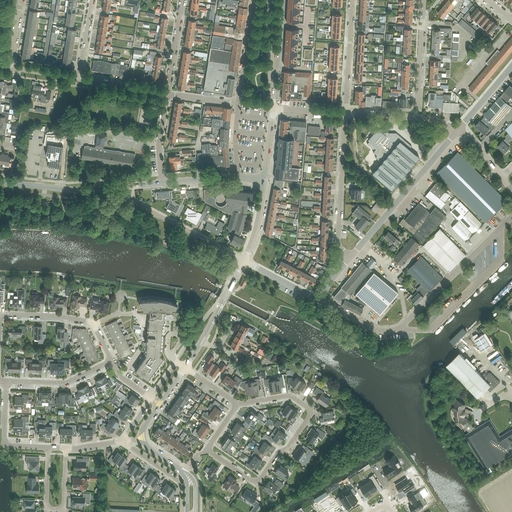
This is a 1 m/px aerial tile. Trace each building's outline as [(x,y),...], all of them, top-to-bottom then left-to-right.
[(300,0),(287,0),(287,10),(300,11),(300,0)] [(366,5),(366,1),(366,0),(360,0),(360,7),(366,7),(366,8),(369,8),(369,6),(366,5)] [(457,6),(455,5),(449,0),(448,0),(445,4),(451,9),(453,7),(455,9),(457,6)] [(110,8),(111,3),(103,2),(102,10),(116,12),(116,9),(110,8)] [(198,6),(199,3),(192,2),(191,8),(198,9),(200,9),(200,11),(202,12),(203,12),(203,8),(200,7),(198,6)] [(247,8),(241,7),(242,4),(235,3),(239,4),(239,6),(238,6),(237,9),(239,9),(238,13),(246,14),(247,8)] [(454,12),(451,9),(445,4),(441,9),(447,14),(449,11),(452,14),(454,12)] [(366,12),(366,8),(366,7),(360,7),(360,14),(365,14),(365,15),(369,16),(369,13),(366,12)] [(200,11),(200,9),(198,9),(191,8),(189,14),(191,14),(190,16),(201,18),(202,12),(200,11)] [(475,19),(482,10),(480,8),(479,9),(477,8),(470,16),(475,19)] [(441,9),(438,13),(443,18),(446,15),(447,16),(449,15),(447,14),(441,9)] [(300,11),(287,10),(286,23),(299,23),(300,11)] [(479,23),(486,15),(484,13),(484,12),(482,10),(475,19),(479,23)] [(368,21),(369,16),(365,15),(365,14),(360,14),(359,21),(365,22),(365,23),(368,23),(368,21)] [(100,23),(107,24),(108,17),(101,15),(100,23)] [(483,26),(491,17),(489,15),(488,16),(486,15),(479,23),(483,26)] [(234,20),(234,21),(237,21),(236,24),(236,25),(244,26),(245,20),(234,18),(235,17),(232,16),(231,19),(234,20)] [(487,30),(494,22),(492,20),(493,19),(491,17),(483,26),(487,30)] [(73,26),(74,20),(66,18),(66,19),(63,18),(62,20),(66,21),(65,25),(73,26)] [(200,26),(195,26),(196,21),(189,20),(187,27),(197,28),(197,30),(198,30),(200,31),(200,26)] [(368,23),(365,23),(365,22),(359,21),(359,29),(364,29),(364,30),(368,30),(368,28),(368,23)] [(494,22),(487,30),(491,33),(499,24),(497,22),(496,23),(494,22)] [(106,31),(107,24),(100,23),(99,30),(106,31)] [(236,25),(236,24),(235,24),(234,28),(225,26),(214,25),(213,34),(224,35),(234,37),(241,38),(242,32),(243,32),(244,26),(236,25)] [(411,29),(405,29),(405,26),(397,26),(397,30),(402,30),(401,32),(401,35),(411,36),(411,29)] [(298,30),(286,29),(285,41),(298,42),(298,30)] [(105,39),(106,31),(99,30),(97,37),(105,39)] [(196,37),(196,34),(186,33),(185,39),(192,40),(195,40),(194,43),(198,43),(198,39),(196,39),(196,37)] [(358,44),(364,44),(364,42),(368,41),(368,39),(364,38),(364,34),(359,34),(359,35),(358,35),(358,37),(358,44)] [(212,36),(210,48),(240,53),(241,46),(240,46),(241,40),(241,38),(234,37),(233,39),(212,36)] [(104,46),(105,39),(97,37),(96,44),(104,46)] [(476,94),(511,51),(511,39),(511,38),(500,52),(497,50),(486,63),(488,65),(469,88),(476,94)] [(163,49),(164,41),(158,40),(157,43),(154,43),(154,44),(151,44),(150,46),(154,47),(157,47),(157,48),(163,49)] [(298,42),(285,41),(284,53),(297,54),(298,42)] [(103,53),(104,46),(96,44),(95,52),(103,53)] [(363,48),(364,44),(358,44),(357,47),(358,47),(358,53),(363,54),(363,51),(367,51),(367,48),(363,48)] [(410,54),(410,48),(396,47),(400,47),(399,55),(396,55),(396,58),(403,58),(403,55),(403,53),(410,54)] [(210,48),(203,91),(226,95),(231,96),(232,96),(236,74),(236,71),(237,71),(240,53),(210,48)] [(304,49),(304,59),(312,60),(312,50),(304,49)] [(149,55),(151,55),(150,62),(151,62),(151,63),(154,63),(160,64),(161,57),(156,56),(156,52),(150,51),(149,55)] [(192,57),(190,56),(190,52),(183,51),(182,58),(189,59),(192,59),(191,61),(195,62),(195,58),(192,57)] [(206,53),(200,52),(197,52),(196,55),(202,56),(201,60),(205,61),(206,56),(206,53)] [(297,54),(284,53),(284,66),(296,66),(297,54)] [(363,57),(363,54),(358,53),(357,54),(357,56),(357,63),(362,63),(363,61),(366,60),(366,58),(363,57)] [(55,58),(50,57),(48,57),(46,64),(54,66),(55,58)] [(409,64),(402,64),(403,59),(396,59),(395,62),(398,62),(398,70),(409,70),(409,64)] [(101,72),(103,61),(97,60),(97,61),(94,60),(92,71),(101,72)] [(109,74),(111,63),(108,63),(108,62),(103,61),(101,72),(109,74)] [(118,75),(120,64),(115,63),(114,64),(111,63),(109,74),(118,75)] [(362,66),(362,63),(357,63),(356,64),(356,66),(357,66),(356,72),(362,72),(362,70),(366,70),(366,67),(362,66)] [(120,64),(118,75),(127,77),(129,66),(126,66),(126,65),(120,64)] [(188,69),(188,65),(181,64),(180,70),(187,71),(190,72),(189,74),(192,74),(193,70),(188,69)] [(158,79),(159,72),(153,71),(149,71),(148,75),(146,75),(145,80),(154,81),(154,79),(158,79)] [(311,73),(291,72),(283,72),(284,72),(283,82),(291,82),(302,83),(302,81),(311,82),(311,73)] [(362,76),(362,72),(356,72),(356,73),(356,75),(356,82),(361,82),(361,79),(365,79),(365,77),(362,76)] [(186,81),(186,78),(179,77),(178,83),(185,84),(188,84),(187,86),(190,87),(191,83),(188,82),(186,81)] [(0,86),(6,87),(11,88),(15,89),(16,83),(12,82),(12,85),(9,85),(6,85),(4,83),(4,81),(0,80),(0,86)] [(310,102),(311,82),(302,81),(302,83),(291,82),(283,82),(282,90),(293,91),(302,92),(303,92),(303,90),(307,90),(306,101),(310,102)] [(401,82),(401,81),(398,81),(397,89),(392,88),(392,93),(401,93),(401,88),(408,89),(408,82),(401,82)] [(504,91),(501,96),(500,97),(499,97),(484,115),(485,116),(483,119),(494,128),(500,121),(500,120),(511,107),(506,103),(511,97),(511,86),(510,84),(504,91)] [(31,94),(44,96),(45,92),(41,91),(41,88),(33,86),(33,90),(32,90),(31,94)] [(362,97),(363,94),(366,94),(366,86),(363,86),(362,91),(355,90),(355,97),(362,97)] [(301,100),(306,101),(307,90),(303,90),(303,92),(302,92),(293,91),(282,90),(282,94),(282,99),(289,100),(290,100),(290,99),(298,100),(301,100)] [(443,108),(444,99),(436,99),(436,93),(429,93),(428,107),(443,108)] [(444,94),(444,99),(443,108),(443,112),(459,113),(459,103),(455,103),(456,100),(451,100),(451,95),(444,94)] [(362,97),(355,97),(354,103),(359,103),(358,106),(375,107),(375,105),(380,105),(381,98),(376,97),(376,95),(371,95),(371,96),(366,96),(365,101),(362,101),(362,97)] [(394,102),(394,105),(399,106),(406,107),(406,99),(400,98),(399,102),(394,102)] [(204,106),(202,117),(216,118),(222,119),(230,120),(231,108),(207,106),(204,106)] [(0,121),(7,123),(8,114),(2,113),(2,116),(0,115),(0,121)] [(222,119),(216,118),(202,117),(201,125),(212,127),(212,126),(229,128),(230,120),(222,119)] [(494,128),(483,119),(480,121),(479,121),(475,126),(479,129),(478,130),(480,132),(481,131),(485,134),(489,129),(490,130),(493,130),(494,128)] [(302,122),(302,121),(280,120),(279,128),(290,129),(294,130),(305,131),(306,122),(302,122)] [(321,137),(324,137),(324,136),(329,136),(329,132),(332,132),(332,124),(326,124),(326,128),(325,131),(321,131),(321,137)] [(228,140),(229,128),(212,126),(212,127),(212,135),(206,135),(206,138),(217,139),(228,140)] [(294,130),(290,129),(279,128),(279,136),(278,136),(278,137),(294,138),(296,139),(299,139),(302,139),(305,139),(305,131),(294,130)] [(381,163),(372,173),(392,190),(396,184),(399,187),(408,176),(406,173),(419,157),(409,149),(412,147),(396,133),(394,135),(393,134),(391,136),(389,135),(389,134),(382,128),(379,131),(377,130),(369,140),(369,141),(367,144),(373,149),(374,148),(375,150),(373,153),(377,156),(375,158),(381,163)] [(510,142),(511,139),(511,136),(509,133),(505,137),(506,138),(503,141),(497,146),(504,153),(509,148),(506,144),(509,141),(510,142)] [(84,146),(84,148),(83,151),(82,151),(81,158),(132,167),(133,159),(134,160),(135,154),(103,149),(103,147),(104,141),(106,141),(107,137),(105,137),(105,135),(97,134),(95,146),(96,146),(95,147),(84,146)] [(292,153),(294,138),(278,137),(277,152),(292,153)] [(202,153),(197,153),(198,158),(197,158),(198,168),(203,168),(204,168),(204,166),(220,165),(220,166),(229,165),(228,151),(228,147),(228,145),(228,140),(217,139),(216,143),(219,144),(218,146),(210,145),(210,144),(202,145),(202,150),(202,153)] [(63,146),(48,143),(47,151),(46,151),(46,154),(47,156),(47,158),(47,160),(49,160),(48,166),(53,167),(59,168),(63,146)] [(333,151),(333,145),(327,144),(326,147),(323,147),(323,149),(320,149),(320,153),(323,153),(323,151),(333,151)] [(286,167),(291,168),(292,155),(292,153),(277,152),(277,154),(276,166),(286,167)] [(458,152),(436,173),(485,222),(486,222),(504,204),(506,201),(458,152)] [(184,162),(183,159),(180,159),(180,154),(176,154),(175,155),(175,156),(169,157),(168,158),(169,160),(170,163),(177,163),(181,162),(184,162)] [(291,168),(286,167),(276,166),(275,179),(298,181),(299,169),(291,168)] [(285,181),(283,181),(275,180),(273,188),(283,190),(281,189),(281,188),(283,188),(285,181)] [(430,190),(440,198),(446,191),(436,183),(433,187),(430,190)] [(235,230),(235,232),(234,234),(230,242),(236,244),(235,246),(238,248),(239,246),(243,239),(239,237),(240,234),(240,235),(241,231),(242,232),(247,214),(246,214),(247,209),(248,205),(249,205),(249,206),(253,206),(253,202),(251,202),(253,192),(249,192),(249,190),(246,190),(246,192),(228,189),(228,192),(226,191),(225,199),(227,199),(227,202),(226,203),(224,205),(223,206),(221,206),(219,206),(217,205),(216,203),(215,201),(215,199),(216,198),(212,196),(212,192),(211,191),(211,190),(210,190),(209,189),(208,189),(204,190),(205,201),(226,212),(231,214),(227,228),(235,230)] [(361,198),(362,190),(358,190),(351,189),(351,198),(361,198)] [(445,203),(440,198),(430,190),(425,196),(441,209),(445,203)] [(169,201),(171,200),(171,197),(170,197),(169,191),(156,192),(156,199),(169,198),(169,201)] [(176,203),(175,205),(172,203),(171,200),(169,201),(169,203),(166,208),(176,213),(180,205),(176,203)] [(459,220),(457,222),(452,227),(466,242),(483,225),(460,202),(450,212),(459,220)] [(405,220),(404,218),(403,218),(400,222),(424,242),(446,216),(437,208),(431,214),(419,204),(405,220)] [(369,221),(368,220),(371,217),(358,206),(352,213),(360,220),(354,227),(357,228),(356,229),(358,231),(359,230),(361,232),(367,224),(369,225),(370,223),(369,222),(369,221)] [(501,210),(507,214),(510,210),(504,206),(501,210)] [(85,210),(77,208),(75,213),(84,216),(85,210)] [(196,224),(201,214),(198,213),(198,214),(187,208),(185,213),(188,214),(186,218),(196,224)] [(211,230),(218,234),(219,234),(224,223),(219,221),(216,227),(209,223),(210,223),(207,222),(206,224),(207,224),(205,227),(204,228),(205,229),(205,228),(210,231),(211,230)] [(440,228),(423,246),(449,272),(466,255),(440,228)] [(396,238),(388,232),(386,234),(386,233),(384,235),(385,236),(384,236),(390,241),(389,243),(391,245),(392,243),(395,245),(399,241),(396,239),(396,238)] [(327,241),(328,234),(321,234),(321,237),(318,237),(318,238),(315,238),(314,242),(317,242),(318,240),(321,240),(321,241),(327,241)] [(404,262),(415,250),(420,244),(412,238),(394,259),(402,265),(403,266),(405,263),(404,262)] [(326,254),(327,248),(320,247),(320,250),(315,250),(315,252),(314,251),(314,255),(317,256),(317,254),(326,254)] [(357,261),(364,254),(362,252),(355,258),(357,261)] [(412,300),(416,304),(424,297),(423,296),(428,292),(443,278),(421,256),(407,270),(421,285),(416,290),(417,291),(413,296),(411,294),(407,299),(410,302),(412,300)] [(398,293),(370,269),(376,262),(371,258),(366,265),(362,262),(341,287),(342,287),(333,298),(341,304),(344,299),(348,301),(351,295),(350,294),(352,291),(379,314),(398,293)] [(285,259),(283,262),(281,260),(277,266),(283,269),(287,264),(288,261),(286,260),(285,259)] [(300,267),(295,276),(301,279),(304,273),(301,271),(301,268),(303,265),(299,263),(298,266),(300,267)] [(292,267),(287,264),(283,269),(289,273),(292,267)] [(292,267),(289,273),(295,276),(300,267),(298,266),(297,269),(292,267)] [(313,274),(315,271),(311,269),(310,272),(311,273),(307,282),(313,285),(316,279),(313,277),(314,274),(313,274)] [(311,273),(310,272),(309,272),(307,274),(304,273),(301,279),(307,282),(311,273)] [(24,297),(24,291),(18,290),(18,296),(10,295),(10,306),(21,306),(21,297),(24,297)] [(30,295),(30,306),(38,306),(38,303),(44,303),(44,296),(38,296),(38,295),(37,295),(30,295)] [(79,308),(79,305),(86,307),(87,300),(80,298),(81,297),(73,296),(71,307),(79,308)] [(66,307),(67,299),(59,299),(59,297),(50,297),(50,308),(58,308),(58,306),(66,307)] [(140,374),(139,375),(140,376),(142,377),(143,377),(148,380),(163,358),(160,355),(161,353),(160,351),(160,350),(161,341),(161,337),(163,324),(164,324),(165,311),(172,311),(173,309),(175,310),(178,304),(175,303),(171,302),(168,301),(164,300),(161,299),(157,299),(151,299),(147,299),(147,300),(139,301),(141,309),(143,309),(143,310),(142,310),(146,310),(150,311),(149,324),(148,327),(148,334),(144,334),(143,339),(146,339),(146,342),(147,342),(146,355),(135,371),(140,374)] [(359,307),(348,301),(344,299),(341,304),(360,314),(363,308),(359,305),(359,307)] [(91,301),(90,308),(99,310),(99,311),(107,313),(109,302),(101,301),(100,303),(91,301)] [(435,320),(446,309),(444,306),(433,317),(431,315),(428,319),(430,321),(433,318),(435,320)] [(119,326),(118,325),(116,320),(105,326),(108,331),(119,326)] [(119,327),(121,326),(120,324),(118,325),(119,326),(108,331),(111,337),(122,331),(119,327)] [(239,329),(246,333),(247,330),(253,333),(255,330),(242,324),(239,329)] [(25,334),(25,326),(20,326),(15,330),(14,328),(10,328),(8,331),(9,332),(9,336),(20,337),(21,335),(21,333),(25,334)] [(46,334),(42,334),(42,327),(34,327),(33,338),(38,339),(38,343),(45,343),(46,334)] [(67,334),(64,334),(64,328),(57,328),(57,337),(61,337),(60,341),(67,341),(67,334)] [(86,329),(76,329),(75,328),(74,329),(73,329),(72,336),(72,340),(76,338),(76,336),(87,331),(86,329)] [(244,336),(246,333),(239,329),(236,335),(249,342),(250,339),(245,337),(246,336),(244,336)] [(78,342),(89,336),(87,331),(76,336),(76,338),(78,342)] [(124,337),(124,336),(122,331),(111,337),(113,342),(124,337)] [(483,334),(474,339),(482,352),(491,347),(483,334)] [(125,338),(126,337),(125,335),(124,336),(124,337),(113,342),(116,347),(127,342),(125,338)] [(247,344),(249,342),(236,335),(233,340),(240,344),(242,341),(243,342),(247,344)] [(81,347),(92,342),(89,336),(78,342),(81,346),(81,347)] [(239,347),(240,344),(233,340),(230,346),(243,353),(244,350),(239,347)] [(84,352),(95,347),(92,342),(81,347),(81,346),(79,347),(80,349),(82,348),(84,352)] [(130,347),(129,346),(127,342),(116,347),(119,353),(130,347)] [(130,348),(132,348),(131,346),(129,346),(130,347),(119,353),(121,358),(132,353),(130,348)] [(94,348),(95,347),(84,352),(83,353),(85,357),(86,358),(97,353),(94,348)] [(270,360),(273,354),(267,351),(264,356),(270,360)] [(99,358),(97,354),(97,353),(86,358),(85,357),(84,358),(85,360),(86,359),(88,364),(99,358)] [(209,373),(215,364),(211,362),(214,357),(209,354),(205,360),(208,362),(203,369),(209,373)] [(481,376),(460,354),(447,366),(478,397),(488,388),(491,388),(491,389),(494,386),(495,386),(499,382),(497,379),(491,373),(484,373),(481,376)] [(500,368),(507,362),(499,354),(493,360),(500,368)] [(15,362),(11,362),(11,359),(5,358),(5,365),(8,365),(8,372),(14,372),(15,362)] [(20,366),(23,366),(24,359),(18,359),(18,362),(15,362),(14,372),(20,372),(20,366)] [(35,373),(35,363),(32,363),(32,359),(26,359),(26,366),(29,366),(29,373),(35,373)] [(58,363),(53,363),(53,360),(48,359),(47,366),(51,366),(50,373),(54,373),(54,374),(57,374),(58,363)] [(35,363),(35,373),(41,373),(41,367),(45,367),(45,360),(39,360),(39,363),(35,363)] [(69,368),(69,360),(62,360),(62,363),(58,363),(57,374),(60,374),(60,373),(64,373),(64,368),(69,368)] [(215,364),(209,373),(215,377),(219,370),(222,372),(226,366),(221,363),(218,367),(215,364)] [(231,378),(226,375),(228,372),(226,370),(222,375),(225,377),(222,382),(226,385),(231,378)] [(234,383),(238,386),(242,380),(236,376),(233,380),(231,378),(226,385),(231,388),(234,383)] [(274,381),(275,390),(281,389),(280,384),(283,383),(282,376),(277,377),(277,380),(274,381)] [(100,379),(104,388),(105,389),(110,387),(110,386),(113,385),(110,379),(107,380),(105,377),(100,379)] [(296,388),(301,381),(296,377),(294,380),(291,378),(287,378),(288,385),(291,385),(291,384),(296,388)] [(275,390),(274,381),(270,381),(269,378),(264,379),(266,386),(268,386),(269,391),(275,390)] [(100,390),(104,388),(100,379),(95,382),(97,385),(95,387),(97,392),(100,391),(100,390)] [(257,386),(260,385),(259,379),(254,379),(254,381),(250,382),(252,394),(259,393),(257,386)] [(252,394),(250,382),(247,383),(246,381),(241,382),(238,385),(242,388),(245,388),(246,395),(252,394)] [(301,381),(296,388),(301,391),(300,392),(303,394),(307,389),(304,387),(306,384),(301,381)] [(196,396),(198,394),(193,391),(195,389),(188,384),(185,388),(196,396)] [(82,388),(87,396),(91,394),(92,395),(95,394),(92,388),(89,389),(87,385),(82,388)] [(325,406),(330,399),(323,394),(324,392),(317,387),(313,393),(319,397),(316,400),(325,406)] [(87,396),(82,388),(77,390),(79,393),(75,395),(77,403),(83,401),(88,398),(87,396)] [(195,398),(196,396),(185,388),(182,393),(189,397),(190,395),(195,398)] [(45,401),(45,392),(44,392),(44,391),(41,391),(41,392),(39,392),(39,398),(36,398),(36,406),(42,406),(42,401),(45,401)] [(48,406),(54,406),(54,399),(51,399),(51,393),(50,392),(50,391),(47,391),(47,392),(45,392),(45,401),(48,401),(48,406)] [(65,402),(65,393),(59,393),(59,399),(56,399),(56,405),(62,406),(62,402),(65,402)] [(65,393),(65,402),(68,402),(68,406),(74,406),(74,399),(71,399),(71,393),(65,393)] [(187,400),(189,397),(182,393),(179,397),(188,403),(190,401),(187,400)] [(14,403),(26,403),(26,400),(28,400),(29,394),(22,394),(22,397),(15,397),(14,403)] [(123,400),(124,401),(129,404),(131,402),(136,405),(139,400),(131,394),(129,397),(126,395),(123,400)] [(187,406),(188,403),(179,397),(176,401),(183,406),(184,404),(187,406)] [(463,411),(461,411),(462,408),(463,409),(465,405),(456,399),(454,405),(453,410),(456,410),(456,414),(456,415),(457,419),(455,420),(457,425),(462,428),(462,427),(470,432),(475,429),(474,427),(473,427),(473,426),(472,425),(471,424),(470,424),(470,423),(469,423),(468,422),(466,421),(467,420),(465,418),(464,419),(462,417),(464,416),(465,415),(465,414),(465,413),(465,412),(465,411),(464,411),(463,411)] [(208,408),(212,411),(218,415),(222,411),(217,408),(220,404),(215,400),(212,404),(211,403),(208,408)] [(127,406),(129,404),(124,401),(121,405),(124,407),(122,410),(129,415),(132,410),(127,406)] [(181,408),(183,406),(176,401),(173,406),(182,412),(184,410),(181,408)] [(26,407),(26,403),(14,403),(14,409),(21,409),(21,412),(29,413),(29,407),(26,407)] [(287,416),(292,409),(287,405),(284,410),(281,409),(278,414),(282,417),(284,414),(287,416)] [(181,414),(182,412),(173,406),(170,410),(177,415),(178,413),(181,414)] [(288,421),(290,423),(293,424),(296,419),(294,418),(297,412),(292,409),(287,416),(290,418),(288,421)] [(129,415),(122,410),(120,413),(116,410),(113,414),(116,416),(119,419),(121,416),(126,420),(129,415)] [(175,417),(177,415),(170,410),(167,415),(171,417),(169,420),(174,423),(178,419),(175,417)] [(215,420),(218,415),(212,411),(210,414),(207,411),(206,413),(204,412),(202,415),(209,420),(211,417),(215,420)] [(259,419),(261,420),(264,416),(259,413),(257,415),(251,411),(248,415),(255,420),(257,422),(259,419)] [(327,421),(335,419),(333,411),(322,413),(322,418),(319,419),(321,426),(328,425),(327,421)] [(119,422),(114,419),(116,416),(113,414),(110,412),(106,417),(110,420),(109,422),(116,427),(119,422)] [(253,423),(255,420),(248,415),(245,420),(251,424),(249,426),(254,430),(256,427),(254,426),(255,424),(253,423)] [(14,425),(25,425),(25,422),(28,422),(29,416),(21,416),(21,419),(14,419),(14,425)] [(489,419),(475,429),(470,432),(464,435),(485,469),(511,453),(508,449),(511,446),(511,428),(500,436),(489,419)] [(45,426),(42,426),(42,422),(36,422),(35,429),(39,429),(39,436),(45,436),(45,426)] [(52,430),(55,430),(55,423),(49,422),(49,427),(45,426),(45,436),(52,436),(52,430)] [(112,432),(116,427),(109,422),(107,425),(103,423),(100,427),(106,431),(107,429),(112,432)] [(200,428),(206,433),(210,428),(203,423),(203,424),(200,422),(199,423),(202,425),(200,428)] [(247,432),(245,431),(249,426),(244,423),(242,425),(237,422),(234,426),(245,434),(246,434),(247,432)] [(63,428),(63,423),(58,423),(57,430),(60,431),(60,437),(66,437),(66,428),(63,428)] [(14,425),(13,431),(18,431),(18,435),(17,435),(28,436),(28,435),(28,429),(25,429),(25,425),(14,425)] [(66,437),(72,437),(72,431),(75,431),(75,425),(66,425),(66,428),(66,437)] [(87,429),(83,429),(84,425),(78,425),(78,434),(80,434),(80,437),(86,438),(87,429)] [(95,434),(96,425),(92,425),(92,426),(90,426),(90,429),(87,429),(86,438),(92,438),(92,433),(95,434)] [(158,438),(163,430),(165,428),(163,426),(161,429),(158,427),(153,434),(158,438)] [(240,441),(245,434),(234,426),(231,431),(235,434),(234,437),(239,440),(240,441)] [(203,437),(206,433),(200,428),(198,430),(195,428),(192,433),(197,436),(199,434),(203,437)] [(273,432),(282,439),(286,435),(276,428),(273,432)] [(312,444),(317,436),(321,439),(325,433),(317,428),(315,431),(311,428),(308,432),(309,433),(305,439),(312,444)] [(163,441),(169,431),(168,430),(166,432),(163,430),(158,438),(163,441)] [(167,444),(172,437),(169,435),(171,432),(169,431),(163,441),(167,444)] [(279,444),(282,439),(273,432),(269,437),(267,435),(265,437),(266,438),(272,442),(273,439),(279,444)] [(172,447),(179,437),(177,436),(175,439),(172,437),(167,444),(172,447)] [(234,437),(232,439),(227,436),(224,441),(231,446),(235,448),(236,445),(239,440),(234,437)] [(177,451),(182,443),(179,441),(181,439),(179,437),(172,447),(177,451)] [(230,448),(231,446),(224,441),(221,445),(226,448),(224,451),(230,455),(232,453),(231,452),(232,450),(230,448)] [(261,445),(269,450),(272,446),(264,441),(261,445)] [(181,454),(188,444),(186,443),(185,445),(182,443),(177,451),(181,454)] [(188,444),(181,454),(186,457),(191,450),(188,448),(190,445),(188,444)] [(269,450),(261,445),(260,448),(256,445),(253,450),(254,451),(259,454),(261,452),(265,455),(269,450)] [(308,454),(311,450),(303,445),(301,448),(299,447),(296,451),(297,451),(293,456),(300,461),(305,453),(308,454)] [(258,457),(259,454),(254,451),(251,455),(253,457),(252,459),(259,464),(262,460),(258,457)] [(117,463),(122,455),(117,452),(114,457),(112,455),(108,460),(112,463),(115,461),(117,463)] [(123,471),(127,465),(124,463),(127,459),(122,455),(117,463),(120,465),(119,468),(123,471)] [(34,461),(34,456),(26,456),(26,463),(29,463),(29,471),(39,471),(39,461),(34,461)] [(390,466),(383,470),(383,471),(387,477),(393,473),(394,473),(401,468),(399,465),(400,465),(398,461),(397,461),(396,460),(394,457),(393,456),(392,456),(386,460),(388,465),(389,465),(390,466)] [(86,463),(87,463),(88,459),(77,458),(76,462),(74,462),(74,469),(81,470),(81,471),(85,471),(86,463)] [(256,469),(259,464),(252,459),(248,464),(246,463),(245,465),(250,469),(251,466),(256,469)] [(133,474),(138,466),(133,463),(130,467),(127,465),(123,471),(128,474),(131,476),(133,474)] [(207,467),(204,471),(211,475),(208,479),(213,482),(217,477),(214,475),(218,468),(212,464),(209,469),(207,467)] [(285,473),(288,470),(280,465),(275,473),(285,480),(289,475),(285,473)] [(138,466),(133,474),(136,475),(134,479),(138,481),(142,476),(140,474),(143,470),(138,466)] [(150,483),(155,476),(151,473),(147,477),(145,475),(141,481),(144,483),(146,480),(150,483)] [(369,478),(364,482),(371,492),(376,489),(375,486),(378,484),(373,474),(368,477),(369,478)] [(156,491),(160,486),(157,484),(160,479),(155,476),(150,483),(153,485),(152,488),(156,491)] [(234,484),(236,481),(230,476),(223,486),(230,490),(230,489),(235,493),(239,487),(234,484)] [(81,491),(84,489),(88,485),(86,483),(86,479),(84,479),(83,477),(81,479),(73,478),(73,487),(78,488),(81,491)] [(38,492),(38,485),(36,485),(36,478),(29,478),(28,484),(27,484),(27,489),(26,489),(26,493),(30,493),(30,492),(38,492)] [(405,478),(395,484),(400,492),(403,489),(405,492),(414,487),(411,481),(408,482),(405,478)] [(278,490),(283,484),(277,480),(275,484),(273,484),(269,481),(265,487),(263,489),(263,490),(270,495),(272,492),(274,493),(275,491),(278,490)] [(360,487),(357,489),(361,495),(364,493),(365,496),(371,492),(364,482),(359,485),(360,487)] [(166,494),(171,487),(166,483),(163,488),(160,486),(156,491),(164,496),(166,494)] [(171,487),(166,494),(171,497),(169,500),(171,502),(175,496),(173,494),(176,490),(171,487)] [(351,504),(357,501),(353,495),(356,493),(352,488),(349,490),(350,491),(345,494),(351,504)] [(247,489),(242,496),(248,501),(248,502),(254,506),(257,501),(254,499),(257,495),(253,493),(247,489)] [(419,491),(408,498),(411,504),(408,506),(412,511),(413,511),(418,509),(419,510),(422,508),(422,507),(423,506),(422,506),(426,503),(419,491)] [(73,497),(72,504),(79,505),(84,505),(84,502),(89,502),(90,494),(83,493),(83,497),(73,497)] [(351,504),(345,494),(339,497),(339,496),(336,498),(339,504),(342,502),(346,508),(351,504)] [(32,500),(24,499),(23,508),(25,508),(25,511),(36,511),(36,510),(36,509),(34,508),(34,504),(32,504),(32,500)] [(327,499),(323,501),(330,511),(337,511),(340,509),(335,501),(330,504),(327,499)] [(323,509),(318,511),(330,511),(323,501),(320,503),(323,509)]
